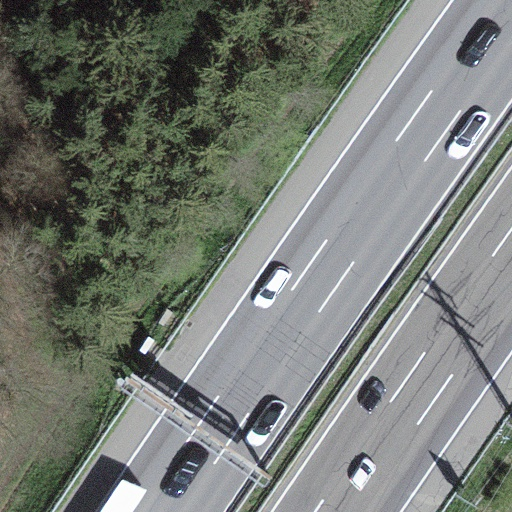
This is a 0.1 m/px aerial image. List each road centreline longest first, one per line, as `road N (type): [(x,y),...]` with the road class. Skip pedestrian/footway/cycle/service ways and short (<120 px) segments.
road 1 (motorway): [(511,10),(162,511)]
road 2 (motorway): [(337,511),(511,259)]
road 3 (track): [(25,454),(36,318),(0,216)]
